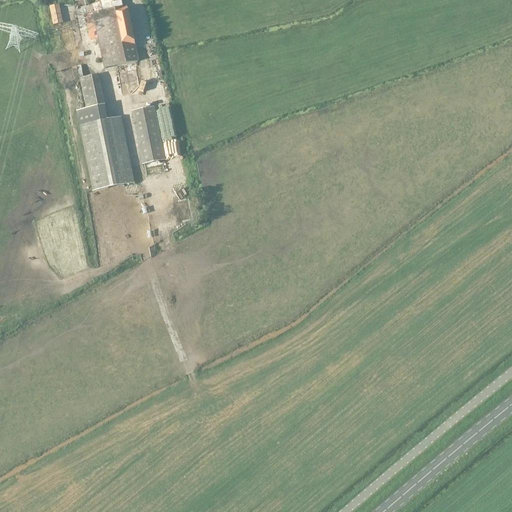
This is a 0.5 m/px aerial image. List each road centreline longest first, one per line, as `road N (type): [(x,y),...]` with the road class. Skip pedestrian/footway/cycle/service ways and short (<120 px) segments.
road 1 (unclassified): [(344,511),(511,372)]
road 2 (primary): [(382,511),(511,403)]
